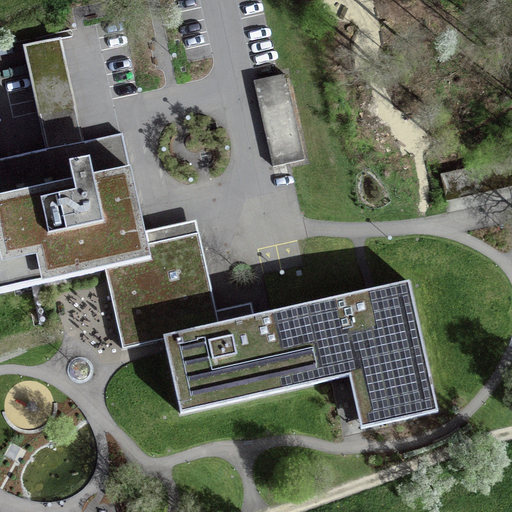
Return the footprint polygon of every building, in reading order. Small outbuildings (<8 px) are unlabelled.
[(25,45),(48,150),(83,143),(60,38),(25,45)] [(284,80),(255,85),(271,169),(301,163),(284,80)] [(48,150),(0,160),(0,292),(106,269),(151,259),(145,231),(123,133),(83,143),(48,150)] [(511,160),(439,176),(445,203),(511,188),(511,160)] [(164,339),(219,326),(196,220),(160,228),(145,231),(151,259),(106,269),(123,348),(164,339)] [(357,412),(391,405),(395,422),(438,412),(409,284),(219,326),(164,339),(181,414),(349,376),(357,412)]
